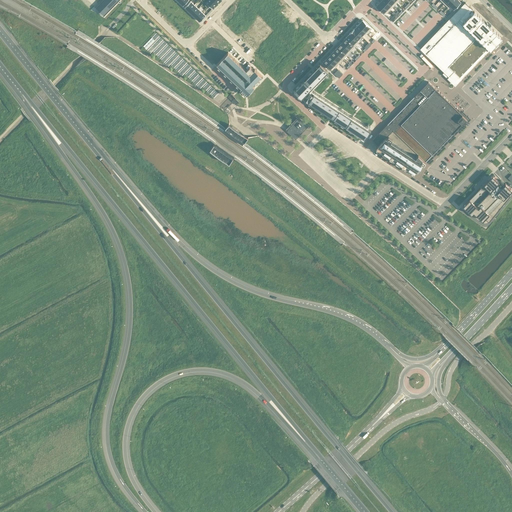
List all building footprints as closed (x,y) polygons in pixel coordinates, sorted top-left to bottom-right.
[(102,0),(95,7),(95,8),(103,16),(104,16),(119,0),(102,0)] [(216,4),(211,0),(208,0),(206,2),(212,8),(216,4)] [(382,0),(380,2),(389,11),(393,7),(386,0),(382,0)] [(458,0),(455,0),(450,6),(454,9),(461,2),(458,0)] [(189,10),(195,4),(191,1),(185,7),(189,10)] [(380,2),(376,6),(385,15),(389,11),(380,2)] [(465,2),(420,49),(449,76),(447,78),(455,86),(491,49),(489,47),(463,22),(467,18),(470,15),(474,11),(465,2)] [(198,8),(195,4),(189,10),(192,14),(198,8)] [(192,14),(196,18),(202,12),(198,8),(192,14)] [(467,18),(463,22),(489,47),(491,49),(494,45),(498,41),(499,41),(501,38),(502,37),(490,26),(474,11),(470,15),(467,18)] [(206,15),(202,12),(196,18),(200,21),(206,15)] [(363,20),(358,24),(367,32),(367,33),(372,29),(363,20)] [(354,28),(354,29),(362,37),(367,32),(358,24),(354,29),(354,28)] [(354,29),(350,33),(358,41),(360,39),(362,37),(354,29)] [(350,33),(346,37),(355,46),(359,42),(358,41),(350,33)] [(346,38),(342,42),(351,51),(355,47),(355,46),(346,37),(346,38)] [(342,42),(338,47),(347,55),(351,51),(342,42)] [(338,47),(334,50),(343,59),(347,55),(338,47)] [(334,50),(330,54),(339,63),(342,61),(343,59),(334,50)] [(217,64),(216,65),(219,67),(220,68),(225,73),(226,74),(231,79),(232,80),(237,85),(238,86),(241,88),(240,88),(241,89),(246,94),(247,95),(249,92),(252,89),(255,87),(254,86),(263,77),(255,69),(254,70),(250,66),(246,70),(228,52),(223,58),(217,64)] [(330,54),(327,58),(334,65),(336,67),(339,63),(330,54)] [(327,58),(323,62),(330,69),(334,65),(327,58)] [(320,64),(294,91),(302,98),(305,100),(311,93),(309,91),(328,71),(320,64)] [(372,139),(378,145),(393,130),(426,161),(467,119),(428,81),(372,139)] [(211,94),(214,96),(218,91),(211,86),(208,91),(211,93),(211,94)] [(239,102),(232,95),(231,93),(229,96),(233,100),(232,101),(237,105),(239,102)] [(311,93),(305,100),(308,103),(309,101),(333,118),(334,118),(365,139),(371,130),(314,93),(313,94),(311,93)] [(298,119),(290,128),(297,135),(305,126),(298,119)] [(224,133),(232,139),(234,136),(226,130),(224,133)] [(378,145),(376,148),(414,173),(417,169),(418,170),(423,163),(423,164),(426,161),(393,130),(378,145)] [(492,175),(463,205),(472,214),(474,212),(483,220),(485,218),(489,222),(510,196),(508,194),(511,189),(505,183),(505,184),(501,180),(499,181),(492,175)]
